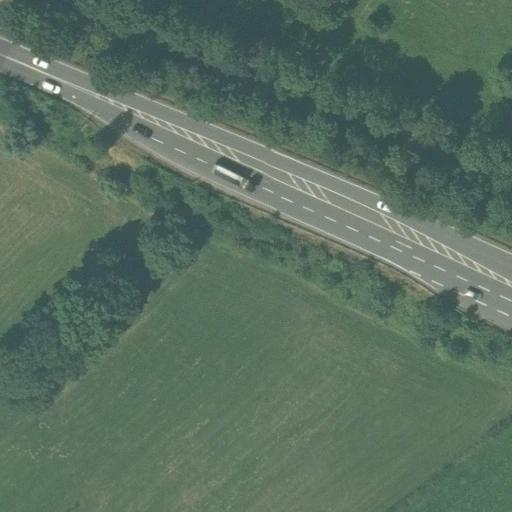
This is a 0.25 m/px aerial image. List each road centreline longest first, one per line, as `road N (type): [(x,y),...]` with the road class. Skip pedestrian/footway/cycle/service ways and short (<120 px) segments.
road 1 (primary): [(0,53),(511,297)]
road 2 (primary): [(511,263),(0,39)]
road 3 (track): [(511,182),(56,0)]
